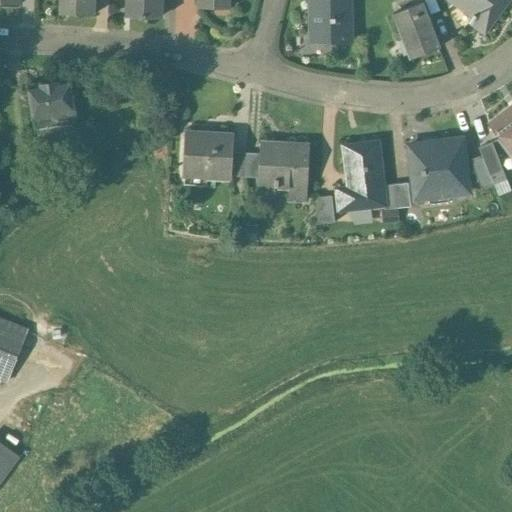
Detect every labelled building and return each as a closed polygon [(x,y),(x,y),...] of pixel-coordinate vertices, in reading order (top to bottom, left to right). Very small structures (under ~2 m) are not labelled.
[(65,0),(65,12),(92,14),(92,16),(96,16),(97,0),(65,0)] [(131,0),(131,13),(143,14),(143,16),(147,16),(147,14),(163,15),(163,0),(131,0)] [(313,0),(314,26),(312,26),(312,43),(352,42),(352,0),(313,0)] [(442,12),(437,0),(425,0),(432,16),(442,12)] [(451,0),(475,17),(471,23),(473,25),(474,23),(487,32),(510,0),(451,0)] [(424,4),(396,14),(413,58),(441,47),(424,4)] [(72,78),(30,84),(36,128),(76,123),(75,111),(76,111),(72,78)] [(511,105),(488,124),(496,134),(498,133),(511,152),(511,105)] [(234,139),(185,136),(183,175),(232,177),(233,154),(234,139)] [(309,141),(260,139),(257,197),(306,199),(309,141)] [(463,139),(409,146),(415,199),(470,192),(463,139)] [(503,172),(492,142),(479,147),(482,155),(491,177),(503,172)] [(384,186),(378,143),(344,147),(349,189),(337,190),(339,211),(385,205),(386,205),(384,186)] [(482,155),(470,160),(481,189),(494,184),(491,177),(482,155)] [(408,183),(397,184),(399,208),(411,207),(408,183)] [(397,184),(384,186),(386,205),(385,205),(385,210),(399,208),(397,184)] [(28,188),(7,193),(10,205),(32,200),(28,188)] [(332,196),(319,197),(317,224),(335,222),(332,196)] [(32,200),(10,205),(14,218),(35,212),(32,200)] [(27,329),(0,318),(0,379),(5,382),(27,329)] [(0,441),(0,482),(19,456),(0,441)]
